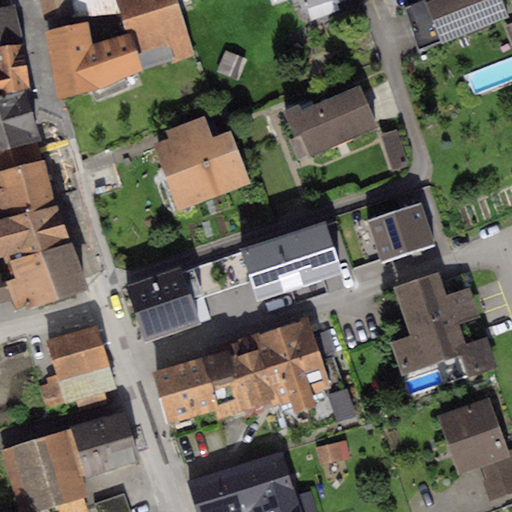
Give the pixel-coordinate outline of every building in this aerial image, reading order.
[(39,0),(43,15),(71,10),(71,17),(120,13),(116,0),(39,0)] [(123,21),(177,4),(175,0),(116,0),(120,13),(123,21)] [(297,0),(301,11),(332,0),(337,0),(339,4),(350,0),(297,0)] [(424,0),(403,8),(419,50),(440,41),(442,45),(509,19),(501,0),(431,0),(426,2),(424,0)] [(177,4),(123,21),(128,33),(143,71),(194,56),(177,4)] [(0,46),(22,45),(13,5),(0,7),(0,46)] [(88,21),(45,30),(57,96),(99,89),(143,71),(128,33),(91,43),(88,21)] [(0,94),(26,89),(30,88),(22,45),(0,46),(0,94)] [(226,53),(218,73),(238,80),(246,60),(226,53)] [(300,105),(285,111),(295,136),(286,140),(296,161),(378,127),(360,84),(302,109),(300,105)] [(26,89),(0,94),(0,150),(39,141),(26,89)] [(170,137),(153,143),(178,211),(251,184),(231,129),(212,136),(205,116),(167,130),(170,137)] [(396,130),(380,135),(392,170),(407,165),(396,130)] [(0,219),(57,204),(39,141),(0,150),(0,219)] [(434,245),(420,203),(369,220),(383,262),(434,245)] [(0,219),(0,257),(3,256),(5,262),(10,261),(71,243),(57,204),(0,219)] [(241,253),(251,282),(256,300),(342,272),(325,220),(240,248),(241,253)] [(88,288),(71,243),(10,261),(16,278),(5,282),(12,300),(14,307),(27,304),(27,307),(88,288)] [(241,253),(181,272),(198,323),(210,319),(203,298),(251,282),(241,253)] [(179,268),(126,286),(144,341),(198,323),(181,272),(179,268)] [(409,336),(389,342),(400,375),(460,356),(468,353),(459,323),(480,316),(471,288),(445,296),(438,274),(393,288),(409,336)] [(0,302),(12,300),(5,282),(2,283),(0,278),(0,302)] [(274,400),(276,405),(291,401),(295,413),(315,407),(311,393),(329,388),(308,316),(255,331),(274,400)] [(96,327),(47,340),(57,374),(45,378),(46,382),(37,385),(44,409),(76,400),(78,408),(104,401),(101,391),(114,387),(96,327)] [(274,400),(255,331),(226,340),(228,349),(151,371),(166,423),(217,409),(219,415),(274,400)] [(490,346),(468,353),(460,356),(467,377),(497,367),(490,346)] [(347,389),(327,395),(335,422),(355,416),(347,389)] [(490,398),(440,416),(460,475),(482,467),(511,458),(490,398)] [(125,413),(70,428),(84,477),(138,461),(125,413)] [(70,428),(1,450),(15,500),(26,497),(29,511),(37,511),(56,506),(57,511),(87,511),(88,511),(83,496),(89,495),(84,477),(70,428)] [(345,443),(315,448),(318,465),(348,460),(345,443)] [(283,452),(237,465),(249,511),(314,511),(310,493),(295,497),(283,452)] [(511,457),(511,458),(482,467),(486,481),(483,482),(489,501),(511,493),(511,457)] [(249,511),(237,465),(187,479),(196,511),(249,511)] [(128,511),(123,495),(94,505),(96,511),(128,511)]
